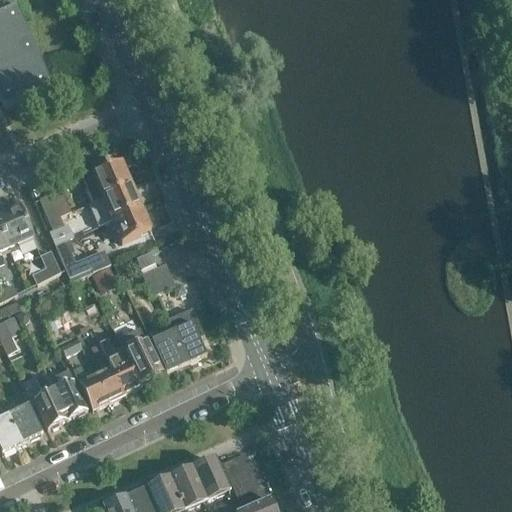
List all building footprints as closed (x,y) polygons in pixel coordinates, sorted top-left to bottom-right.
[(0,0),(0,102),(4,110),(4,111),(51,91),(51,90),(50,90),(16,13),(17,12),(16,11),(15,11),(10,0),(0,0)] [(92,180),(102,202),(131,190),(121,167),(92,180)] [(102,202),(111,224),(141,211),(131,190),(102,202)] [(61,194),(50,198),(60,221),(71,216),(61,194)] [(60,221),(50,198),(39,203),(53,235),(64,230),(60,221)] [(141,211),(111,224),(121,247),(151,234),(141,211)] [(19,212),(0,220),(0,233),(9,253),(33,243),(19,212)] [(0,233),(0,257),(9,253),(0,233)] [(60,277),(51,255),(40,260),(45,272),(32,279),(37,289),(60,277)] [(60,262),(69,282),(108,266),(103,255),(75,266),(71,257),(60,262)] [(136,263),(141,274),(155,268),(150,257),(136,263)] [(142,279),(147,290),(170,279),(165,268),(142,279)] [(92,279),(101,296),(118,289),(109,271),(92,279)] [(170,279),(147,290),(152,300),(175,290),(170,279)] [(12,289),(0,295),(0,297),(4,305),(17,299),(12,289)] [(166,324),(171,337),(186,370),(206,361),(194,334),(200,331),(192,312),(166,324)] [(0,326),(0,340),(2,345),(21,337),(13,320),(0,326)] [(138,352),(125,358),(139,389),(142,388),(146,389),(151,386),(152,383),(155,382),(154,381),(161,377),(137,328),(128,332),(138,352)] [(186,370),(171,337),(151,345),(166,378),(186,370)] [(61,351),(65,359),(81,351),(77,343),(61,351)] [(100,347),(105,360),(124,400),(141,392),(139,389),(125,358),(122,352),(114,356),(108,343),(100,347)] [(103,375),(95,379),(108,408),(124,400),(105,360),(97,364),(103,375)] [(108,408),(95,379),(86,383),(81,372),(73,376),(92,415),(108,408)] [(68,375),(48,384),(67,424),(76,420),(79,422),(84,419),(84,416),(87,415),(74,386),(68,375)] [(67,424),(48,384),(46,379),(36,384),(44,400),(33,405),(47,434),(51,432),(53,434),(58,431),(58,429),(67,424)] [(28,410),(8,420),(22,449),(42,439),(28,410)] [(22,449),(8,420),(0,423),(0,455),(2,459),(22,449)] [(244,458),(234,463),(237,472),(248,467),(244,458)] [(223,468),(227,476),(237,472),(234,463),(223,468)] [(208,467),(192,474),(205,505),(227,495),(228,498),(229,497),(215,464),(208,466),(207,464),(207,465),(208,467)] [(237,472),(241,480),(252,476),(248,467),(237,472)] [(227,476),(230,485),(241,480),(237,472),(227,476)] [(175,481),(170,483),(182,511),(189,511),(205,505),(192,474),(176,480),(175,478),(174,479),(175,481)] [(241,480),(245,489),(255,484),(252,476),(241,480)] [(230,485),(234,493),(245,489),(241,480),(230,485)] [(163,486),(148,493),(155,511),(182,511),(170,483),(164,486),(163,484),(162,484),(163,486)] [(245,489),(248,497),(259,493),(255,484),(245,489)] [(234,493),(238,502),(248,497),(245,489),(234,493)] [(131,500),(125,503),(129,511),(155,511),(148,493),(132,500),(131,498),(130,498),(131,500)] [(259,493),(248,497),(252,506),(263,501),(259,493)] [(248,497),(238,502),(241,511),(252,506),(248,497)] [(129,511),(125,503),(120,505),(119,503),(118,503),(119,505),(103,511),(129,511)]
